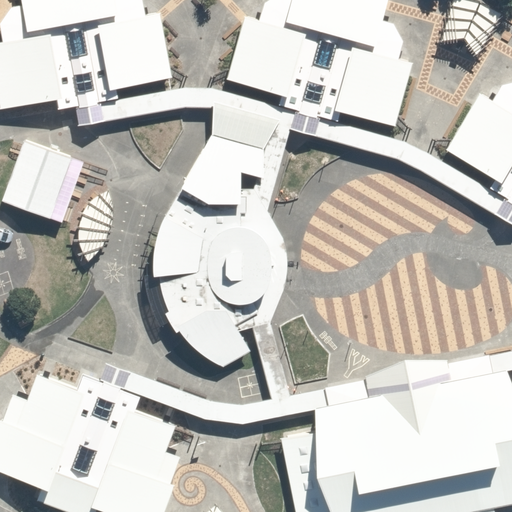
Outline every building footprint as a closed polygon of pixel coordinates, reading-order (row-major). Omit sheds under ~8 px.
[(77,126),(104,121),(100,102),(117,99),(115,88),(171,77),(159,13),(145,16),(141,0),(20,0),(21,6),(10,8),(0,22),(0,33),(1,42),(0,42),(0,108),(54,99),(56,110),(73,107),(77,126)] [(295,111),(289,129),(314,136),(319,117),(337,123),(340,112),(394,126),(412,63),(397,59),(402,41),(392,24),(381,20),(386,0),(267,0),(262,3),(258,20),(244,16),(225,80),(280,95),(277,106),(295,111)] [(466,0),(450,0),(437,32),(477,49),(493,12),(466,0)] [(494,214),(511,224),(511,82),(501,85),(491,101),(478,93),(445,149),(494,179),(488,188),(504,197),(494,214)] [(100,102),(104,121),(183,107),(212,108),(212,101),(279,120),(276,125),(289,129),(295,111),(277,106),(211,88),(183,88),(117,99),(100,102)] [(212,108),(211,135),(179,188),(181,189),(207,204),(238,204),(239,189),(240,172),(257,177),(262,178),(263,149),(276,125),(279,120),(212,101),(212,108)] [(420,171),(494,214),(504,197),(488,188),(429,154),(403,142),(337,123),(319,117),(314,136),(398,159),(420,171)] [(207,204),(181,189),(164,217),(163,216),(159,223),(155,235),(152,248),(151,259),(151,268),(152,276),(158,276),(158,283),(161,294),(164,304),(167,311),(163,313),(173,330),(176,328),(182,336),(188,344),(195,350),(204,356),(213,362),(222,367),(249,351),(237,331),(251,327),(269,322),(277,303),(283,287),(286,273),(286,261),(285,248),(282,238),(277,229),(266,211),(289,129),(276,125),(263,149),(262,178),(257,177),(253,189),(239,189),(238,204),(207,204)] [(86,257),(88,259),(90,258),(92,256),(94,255),(95,253),(97,252),(99,250),(100,248),(102,246),(103,244),(105,243),(106,241),(107,239),(108,236),(109,234),(110,232),(111,230),(112,228),(113,225),(113,223),(114,221),(114,218),(114,216),(114,214),(115,211),(115,209),(114,207),(114,204),(114,202),(113,200),(113,197),(112,195),(112,193),(111,190),(110,188),(109,186),(106,186),(103,187),(101,188),(98,189),(96,190),(93,191),(91,192),(88,194),(86,196),(84,198),(82,200),(81,202),(79,204),(77,206),(76,209),(75,211),(74,214),(73,217),(73,219),(72,222),(72,225),(72,228),(72,230),(73,233),(73,236),(74,239),(75,241),(76,244),(77,246),(79,249),(80,251),(82,253),(84,255),(86,257)] [(123,389),(141,395),(203,418),(242,424),(314,409),(314,407),(367,396),(364,379),(289,395),(269,322),(251,327),(270,399),(241,405),(208,400),(130,371),(123,389)] [(511,369),(511,350),(447,363),(450,380),(504,369),(504,371),(511,369)] [(447,363),(446,359),(401,358),(363,376),(364,379),(367,396),(314,407),(314,409),(313,432),(280,438),(294,511),(492,511),(492,507),(511,503),(511,390),(504,371),(504,369),(450,380),(447,363)] [(134,411),(141,395),(123,389),(130,371),(104,362),(97,381),(81,375),(76,389),(35,374),(26,401),(11,395),(1,420),(0,419),(0,471),(41,488),(36,500),(66,511),(94,511),(96,508),(106,511),(163,511),(173,485),(169,484),(179,457),(164,452),(175,426),(134,411)] [(220,511),(212,501),(199,511),(220,511)]
